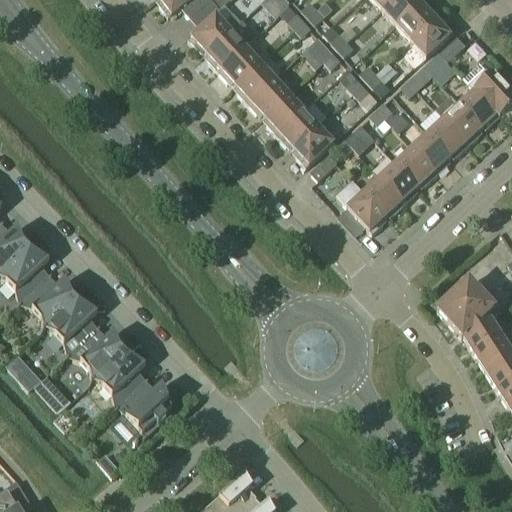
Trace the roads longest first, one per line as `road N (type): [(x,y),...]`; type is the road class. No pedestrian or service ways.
road 1 (residential): [(377,291),(111,0)]
road 2 (residential): [(233,423),(0,174)]
road 3 (tertiary): [(221,247),(27,32)]
road 4 (residential): [(377,291),(441,364),(477,442)]
road 5 (residential): [(377,291),(511,167)]
road 6 (residential): [(137,511),(233,423)]
